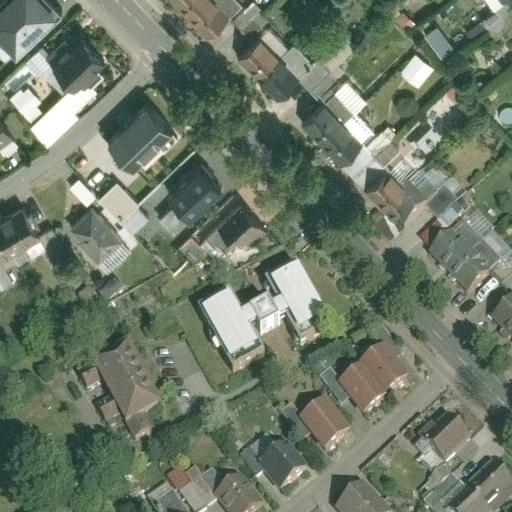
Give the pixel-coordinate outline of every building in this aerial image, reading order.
[(58,7),(51,0),(0,0),(0,33),(14,48),(58,7)] [(173,0),(188,16),(205,0),(173,0)] [(214,0),(205,0),(188,16),(205,36),(228,16),(214,0)] [(234,15),(249,31),(264,18),(249,1),(234,15)] [(438,57),(451,48),(436,24),(423,32),(438,57)] [(106,57),(80,32),(51,61),(76,86),(106,57)] [(258,39),(237,61),(257,80),(278,58),(258,39)] [(413,51),(397,70),(416,86),(432,67),(413,51)] [(278,58),(257,80),(276,99),(298,77),(278,58)] [(20,85),(6,98),(26,119),(40,106),(20,85)] [(319,102),(299,122),(319,143),(339,123),(319,102)] [(169,128),(145,103),(119,128),(143,153),(169,128)] [(0,142),(12,135),(0,117),(0,142)] [(339,123),(319,143),(339,163),(359,143),(339,123)] [(223,189),(198,164),(170,190),(194,216),(223,189)] [(388,172),(368,191),(386,211),(407,192),(388,172)] [(75,177),(67,185),(84,202),(92,194),(75,177)] [(131,235),(149,216),(111,179),(93,198),(131,235)] [(407,192),(386,211),(405,231),(426,212),(407,192)] [(262,227),(237,202),(205,235),(231,259),(262,227)] [(38,233),(21,203),(0,215),(0,237),(8,251),(38,233)] [(93,203),(70,224),(99,257),(122,236),(93,203)] [(172,249),(191,267),(206,252),(187,233),(172,249)] [(447,235),(428,254),(447,273),(466,254),(447,235)] [(0,255),(8,251),(0,237),(0,255)] [(466,254),(447,273),(467,292),(486,273),(466,254)] [(229,297),(200,312),(233,375),(265,358),(252,333),(258,330),(261,335),(289,320),(299,340),(325,327),(296,270),(266,285),(277,307),(273,310),(270,304),(241,319),(229,297)] [(115,281),(95,295),(101,303),(121,289),(115,281)] [(511,302),(510,300),(489,321),(509,340),(511,337),(511,302)] [(163,410),(129,341),(94,359),(98,367),(79,377),(87,393),(104,385),(112,401),(97,409),(105,425),(122,416),(128,427),(163,410)] [(406,379),(383,349),(360,366),(362,369),(340,386),(364,418),(388,400),(385,395),(406,379)] [(350,434),(327,403),(300,422),(323,453),(350,434)] [(447,466),(472,442),(449,418),(424,441),(447,466)] [(280,492),(308,471),(287,444),(259,466),(280,492)] [(74,447),(54,457),(64,479),(85,469),(74,447)] [(442,511),(496,511),(511,498),(511,488),(491,466),(442,511)] [(258,511),(263,509),(241,479),(216,498),(226,511),(258,511)] [(387,511),(363,486),(335,511),(336,511),(387,511)] [(185,511),(173,494),(153,508),(155,511),(185,511)]
